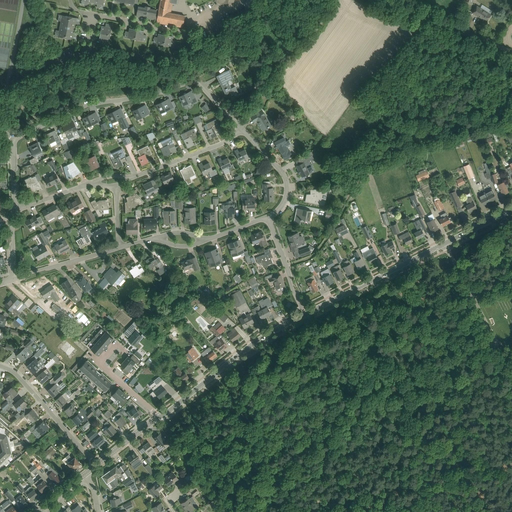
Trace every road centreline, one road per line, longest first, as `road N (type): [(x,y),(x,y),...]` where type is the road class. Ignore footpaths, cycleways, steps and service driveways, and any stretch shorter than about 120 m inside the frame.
road 1 (track): [(511,370),(494,338),(246,497),(254,511)]
road 2 (track): [(452,29),(323,242),(285,266)]
road 3 (unclassified): [(13,139),(85,105),(194,79)]
road 4 (tertiary): [(157,418),(306,313)]
road 5 (tertiary): [(306,313),(445,243)]
road 6 (unclassified): [(511,51),(373,0)]
road 7 (unclassified): [(13,139),(4,124),(23,0)]
road 8 (residential): [(96,464),(0,365)]
road 9 (unclassified): [(283,0),(194,51),(194,79)]
road 10 (residential): [(132,177),(242,128)]
